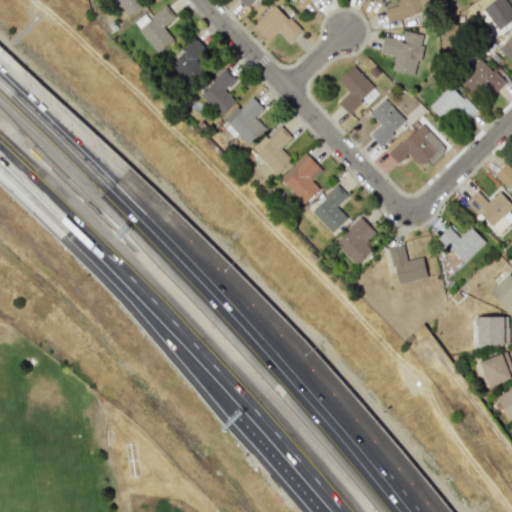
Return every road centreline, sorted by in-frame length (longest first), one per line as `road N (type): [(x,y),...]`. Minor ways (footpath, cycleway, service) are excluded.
road 1 (motorway): [(429,511),(198,255),(0,68)]
road 2 (motorway): [(0,156),(244,405)]
road 3 (residential): [(204,0),(405,211)]
road 4 (track): [(511,454),(420,330)]
road 5 (residential): [(405,211),(424,203),(511,114)]
road 6 (motorway): [(244,405),(336,511)]
